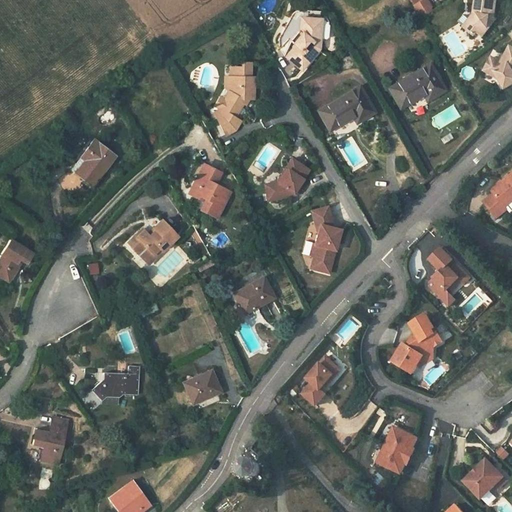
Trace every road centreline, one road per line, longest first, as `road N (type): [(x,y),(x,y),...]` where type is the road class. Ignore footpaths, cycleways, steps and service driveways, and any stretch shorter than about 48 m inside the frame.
road 1 (residential): [(183,511),(223,468),(258,397),(377,255)]
road 2 (residential): [(511,391),(486,411),(451,413),(380,381),(369,342),(399,287),(377,255)]
road 3 (residential): [(277,82),(377,255)]
road 4 (residential): [(74,243),(0,396)]
road 5 (unknown): [(258,397),(311,471),(339,500),(366,511)]
road 6 (unknown): [(442,190),(375,82)]
